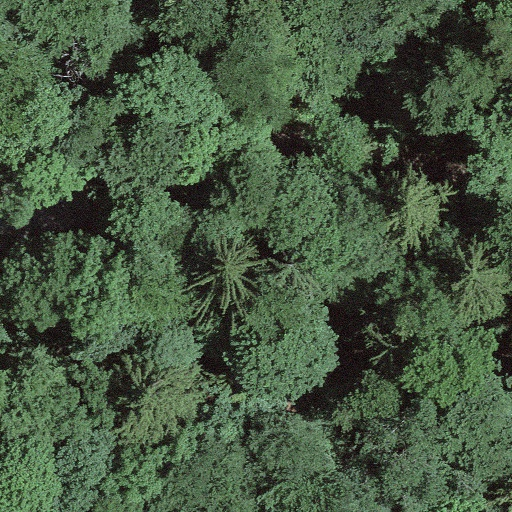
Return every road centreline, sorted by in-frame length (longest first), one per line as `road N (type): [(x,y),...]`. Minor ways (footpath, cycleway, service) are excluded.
road 1 (track): [(150,153),(293,78),(511,10)]
road 2 (track): [(0,222),(150,153)]
